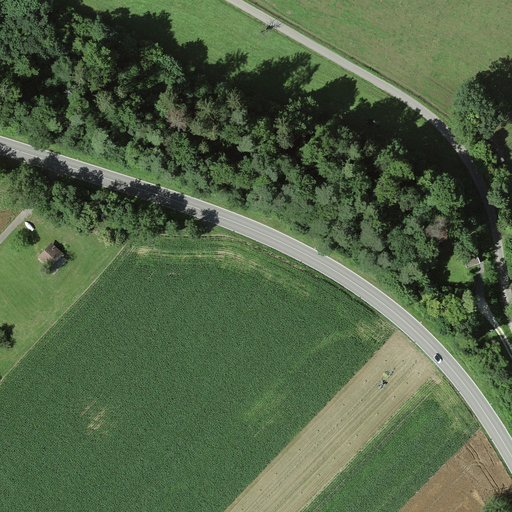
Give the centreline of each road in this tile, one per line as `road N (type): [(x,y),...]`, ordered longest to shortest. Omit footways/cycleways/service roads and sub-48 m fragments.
road 1 (secondary): [(0,144),(198,208),(330,267),(420,335),(511,456)]
road 2 (unclassified): [(511,319),(487,200),(443,129),(391,90),(232,0)]
